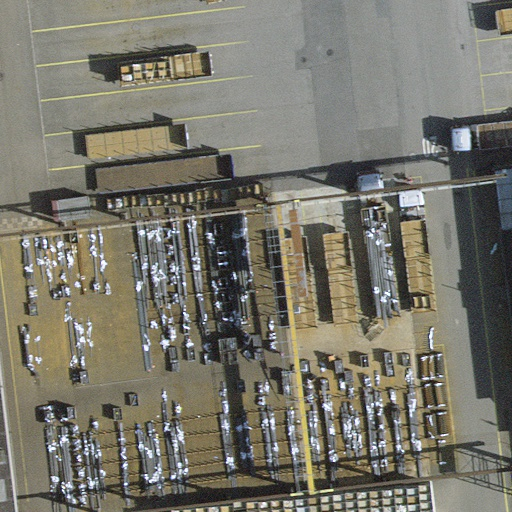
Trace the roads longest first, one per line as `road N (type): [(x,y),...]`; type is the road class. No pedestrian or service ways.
road 1 (residential): [(480,511),(424,0)]
road 2 (unknown): [(46,511),(0,75)]
